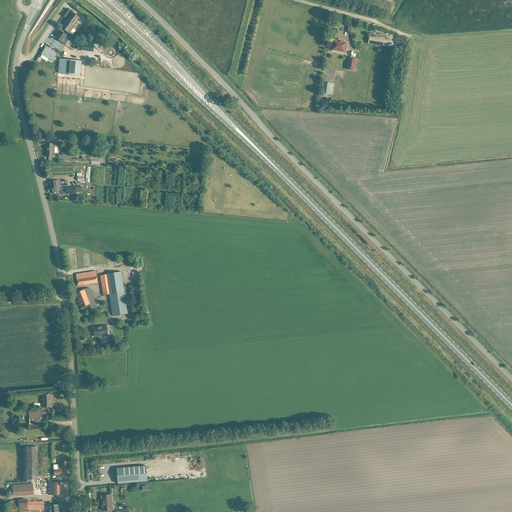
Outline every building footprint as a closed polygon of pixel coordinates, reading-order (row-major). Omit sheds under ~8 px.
[(80,18),(77,16),(73,13),(61,27),(69,34),(75,26),(74,26),(80,18)] [(90,36),(94,30),(88,25),(83,31),(90,36)] [(61,31),(56,39),(60,41),(61,42),(65,45),(70,37),(68,36),(65,34),(61,31)] [(369,37),(368,44),(383,46),(385,39),(369,37)] [(331,50),(331,51),(345,53),(347,43),(332,40),(331,45),(330,50),(331,50)] [(82,42),(81,50),(93,52),(95,44),(82,42)] [(46,48),(41,55),(52,61),(57,54),(46,48)] [(349,58),(347,70),(354,71),(356,59),(349,58)] [(76,60),(66,60),(61,59),(60,73),(75,74),(75,75),(78,75),(79,61),(76,61),(76,60)] [(47,144),(46,157),(49,157),(49,161),(54,161),(54,153),(57,153),(58,148),(55,148),(55,144),(52,144),(47,144)] [(62,155),(58,155),(58,161),(71,162),(72,153),(62,152),(62,155)] [(56,181),(51,181),(52,193),(57,193),(58,193),(58,194),(66,194),(65,188),(60,188),(60,181),(56,181)] [(96,271),(81,273),(76,274),(78,286),(97,283),(96,271)] [(128,314),(121,272),(105,274),(106,275),(100,276),(103,295),(109,294),(112,316),(128,314)] [(80,291),(75,293),(81,308),(90,304),(92,309),(97,308),(90,289),(86,289),(80,291)] [(106,325),(92,327),(94,337),(99,336),(99,337),(103,336),(103,335),(108,335),(106,325)] [(51,394),(46,394),(41,394),(42,400),(41,400),(42,407),(52,407),(52,401),(51,401),(51,394)] [(47,412),(29,413),(29,426),(44,425),(44,415),(47,415),(47,412)] [(37,447),(26,447),(26,480),(38,479),(37,447)] [(68,461),(63,461),(62,461),(62,464),(57,464),(58,470),(54,470),(54,475),(63,475),(62,470),(69,469),(68,461)] [(146,466),(116,468),(118,484),(147,481),(146,466)] [(42,496),(59,495),(59,482),(42,482),(42,496)] [(12,485),(12,489),(13,496),(33,494),(32,484),(12,485)] [(111,495),(106,495),(101,496),(102,502),(103,502),(104,511),(106,510),(106,511),(107,511),(107,510),(113,510),(111,495)] [(18,500),(9,501),(10,510),(19,509),(19,511),(27,511),(27,510),(44,510),(44,502),(27,502),(27,499),(18,500)]
